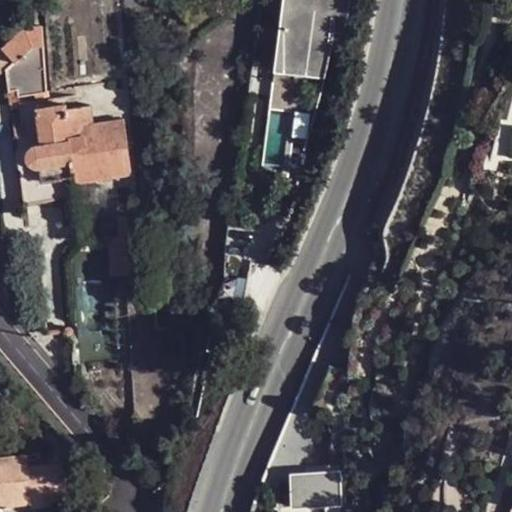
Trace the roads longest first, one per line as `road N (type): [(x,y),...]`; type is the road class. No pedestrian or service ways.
road 1 (primary): [(219,511),(371,141),(401,0)]
road 2 (residential): [(123,511),(112,460),(0,329)]
